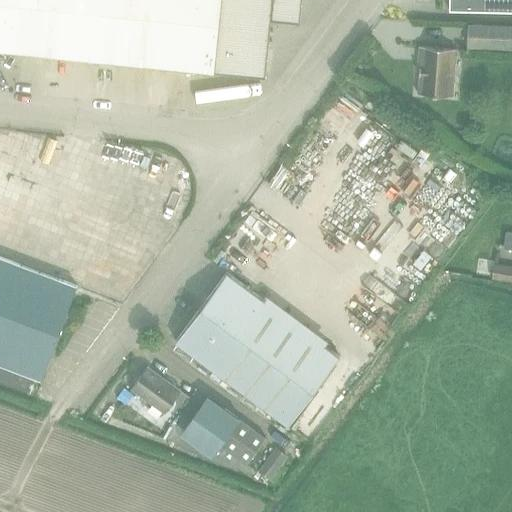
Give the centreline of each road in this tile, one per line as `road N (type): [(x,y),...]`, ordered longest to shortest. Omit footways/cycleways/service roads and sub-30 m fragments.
road 1 (unclassified): [(77,390),(219,202),(258,129)]
road 2 (unclassified): [(258,129),(213,139),(0,113)]
road 3 (unclassified): [(368,0),(303,93),(258,129)]
